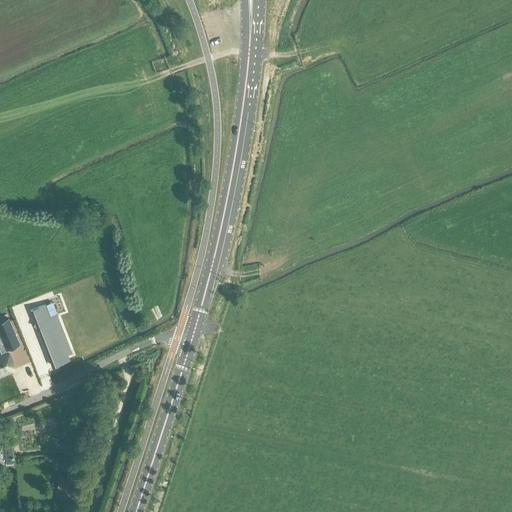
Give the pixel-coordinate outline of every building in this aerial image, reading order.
[(72,353),(52,302),(30,310),(50,362),(51,362),(51,364),(64,360),(63,357),(72,353)] [(0,323),(0,330),(4,341),(8,351),(21,344),(11,319),(0,323)] [(0,351),(0,352),(0,376),(16,369),(8,351),(4,341),(0,343),(0,351)] [(9,441),(8,440),(0,441),(0,460),(6,460),(6,463),(13,462),(12,459),(13,459),(13,457),(11,441),(9,441)] [(77,460),(63,458),(62,468),(69,469),(68,477),(59,475),(56,495),(62,496),(61,506),(68,507),(69,497),(71,498),(74,478),(72,477),(74,470),(76,470),(77,460)]
